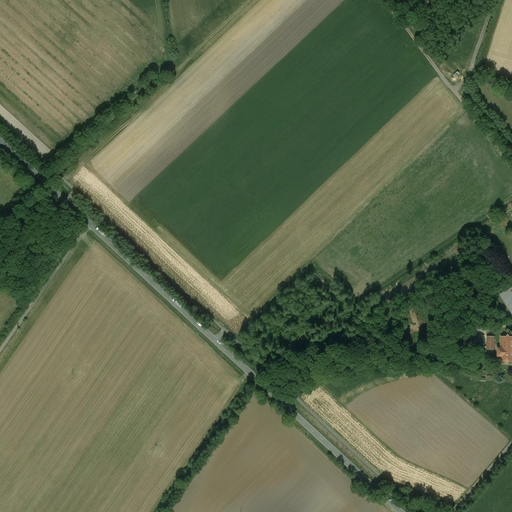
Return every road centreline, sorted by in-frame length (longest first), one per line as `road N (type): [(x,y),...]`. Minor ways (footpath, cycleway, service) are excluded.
road 1 (secondary): [(0,141),(400,511)]
road 2 (track): [(64,180),(250,0)]
road 3 (track): [(382,0),(511,156)]
